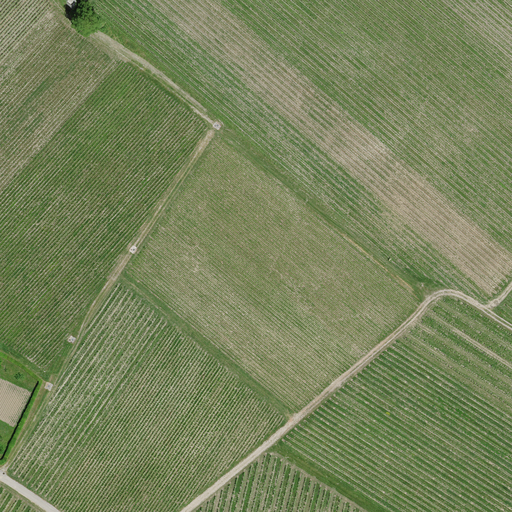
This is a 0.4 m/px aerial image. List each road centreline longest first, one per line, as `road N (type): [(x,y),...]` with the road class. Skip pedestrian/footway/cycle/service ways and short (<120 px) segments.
road 1 (track): [(184,511),(435,297),(452,292),(489,312),(511,286)]
road 2 (track): [(216,123),(90,312),(2,476)]
road 3 (track): [(435,297),(216,123)]
road 4 (track): [(216,123),(82,28),(58,0)]
road 5 (track): [(271,441),(382,511)]
